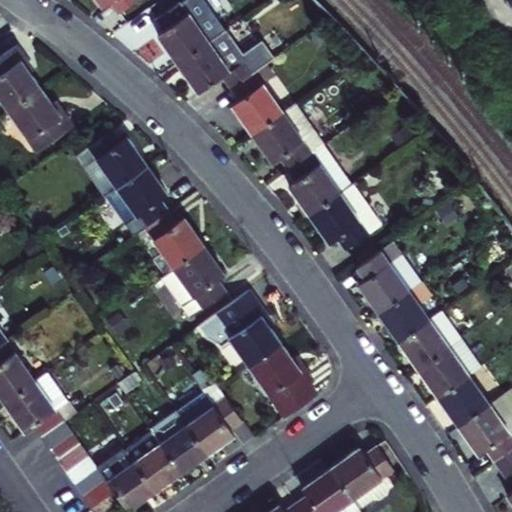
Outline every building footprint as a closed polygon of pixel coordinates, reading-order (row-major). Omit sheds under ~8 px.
[(100,0),(104,5),(111,0),(112,0),(122,13),(140,0),(100,0)] [(171,46),(181,60),(212,39),(184,0),(180,0),(159,16),(167,27),(161,32),(171,46)] [(224,75),(232,86),(257,69),(249,58),(234,69),(212,39),(181,60),(190,73),(203,91),(224,75)] [(19,45),(0,58),(0,94),(11,110),(43,87),(35,76),(29,66),(32,64),(19,45)] [(242,113),(253,129),(284,107),(257,69),(232,86),(240,98),(234,102),(242,113)] [(43,87),(11,110),(40,151),(76,126),(62,105),(58,108),(51,99),(43,87)] [(313,148),(284,107),(253,129),(265,146),(275,160),(283,154),(289,164),(313,148)] [(115,128),(91,146),(119,186),(151,163),(137,144),(132,136),(124,141),(115,128)] [(343,188),(313,148),(289,164),(299,177),(291,183),(298,193),(311,211),(343,188)] [(162,180),(151,163),(119,186),(147,225),(171,207),(164,197),(171,192),(162,180)] [(371,229),(343,188),(311,211),(321,225),(332,240),(339,234),(347,246),(371,229)] [(167,271),(207,244),(194,225),(187,215),(180,220),(171,207),(147,225),(154,236),(147,241),(167,271)] [(218,259),(207,244),(167,271),(162,275),(191,316),(229,290),(220,278),(227,272),(218,259)] [(381,306),(412,285),(383,244),(358,261),(368,275),(362,279),(367,287),(381,306)] [(252,285),(202,320),(211,333),(224,339),(233,332),(253,361),(284,339),(276,328),(270,319),(274,317),(252,285)] [(390,320),(402,336),(433,314),(412,285),(381,306),(390,320)] [(0,346),(13,337),(0,319),(0,308),(8,303),(0,291),(0,346)] [(411,349),(422,364),(453,342),(433,314),(402,336),(411,349)] [(13,337),(0,346),(0,389),(8,400),(41,377),(13,337)] [(253,361),(289,412),(319,390),(312,379),(316,377),(303,358),(299,361),(295,355),(284,339),(253,361)] [(432,378),(442,392),(473,370),(453,342),(422,364),(432,378)] [(453,407),(462,421),(493,398),(473,370),(442,392),(453,407)] [(24,409),(33,421),(59,402),(41,377),(8,400),(14,408),(17,414),(24,409)] [(208,395),(184,412),(212,449),(225,440),(235,434),(230,426),(242,418),(219,385),(208,393),(208,395)] [(497,456),(511,445),(511,424),(493,398),(462,421),(472,435),(483,450),(489,445),(497,456)] [(33,421),(41,432),(68,414),(59,402),(33,421)] [(153,424),(164,439),(185,467),(199,457),(212,449),(184,412),(179,406),(153,424)] [(50,445),(77,426),(68,414),(41,432),(50,445)] [(153,424),(126,441),(137,456),(164,439),(153,424)] [(59,458),(85,439),(77,426),(50,445),(59,458)] [(67,469),(94,450),(85,439),(59,458),(67,469)] [(164,439),(137,456),(158,485),(173,475),(185,467),(164,439)] [(101,460),(109,471),(118,483),(126,495),(132,503),(145,494),(158,485),(137,456),(126,441),(125,440),(99,458),(101,460)] [(347,451),(330,462),(350,491),(357,501),(386,480),(379,470),(386,464),(372,444),(360,453),(355,445),(347,451)] [(511,445),(497,456),(511,477),(511,488),(511,489),(511,491),(511,445)] [(74,478),(101,460),(99,458),(94,450),(67,469),(74,478)] [(109,471),(101,460),(74,478),(83,490),(109,471)] [(303,511),(321,511),(350,491),(330,462),(314,474),(297,487),(303,495),(295,500),(303,511)] [(91,502),(118,483),(109,471),(83,490),(91,502)] [(97,511),(100,511),(126,495),(118,483),(91,502),(97,511)] [(303,511),(295,500),(280,511),(274,503),(264,511),(261,511),(303,511)]
